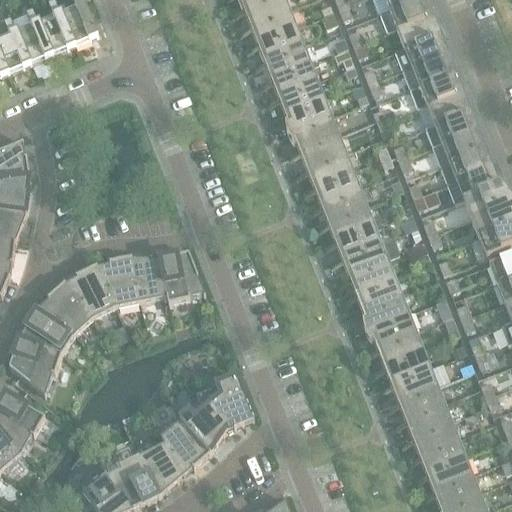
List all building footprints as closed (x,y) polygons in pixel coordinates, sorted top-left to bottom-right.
[(62,18),(75,51),(99,42),(85,8),(84,9),(80,0),(71,0),(77,12),(62,18)] [(246,12),(276,0),(237,0),(242,14),(246,12)] [(283,0),(276,0),(246,12),(242,14),(249,31),(253,30),(290,16),(283,0)] [(339,14),(348,11),(343,0),(338,0),(334,2),(339,14)] [(383,0),(390,16),(427,2),(426,0),(383,0)] [(427,2),(390,16),(380,19),(388,39),(398,35),(437,19),(436,17),(435,15),(433,13),(432,10),(430,9),(427,2)] [(75,51),(62,18),(55,3),(48,6),(55,21),(40,27),(53,60),(75,51)] [(324,22),(334,19),(331,10),(321,14),(324,22)] [(348,11),(339,14),(344,27),(353,23),(348,11)] [(53,60),(40,27),(33,12),(26,15),(32,30),(17,36),(31,70),(53,60)] [(290,16),(253,30),(249,31),(256,49),(260,48),(297,33),(290,16)] [(334,19),(324,22),(322,23),(325,32),(337,27),(334,19)] [(405,54),(442,40),(439,33),(439,30),(439,27),(439,25),(438,22),(437,19),(398,35),(405,54)] [(31,70),(17,36),(11,22),(4,24),(10,39),(0,43),(0,57),(9,79),(31,70)] [(297,33),(260,48),(256,49),(263,67),(267,66),(304,51),(297,33)] [(354,52),(363,49),(358,36),(349,40),(354,52)] [(403,77),(452,57),(451,55),(450,53),(448,50),(447,48),(445,47),(442,40),(405,54),(395,58),(403,77)] [(348,54),(344,43),(333,48),(338,59),(348,54)] [(363,49),(354,52),(359,65),(368,61),(363,49)] [(304,51),(267,66),(263,67),(270,85),(274,84),(311,69),(304,51)] [(352,63),(348,54),(338,59),(337,59),(334,60),(337,69),(342,66),(352,63)] [(0,82),(9,79),(0,57),(0,82)] [(410,96),(457,78),(454,71),(454,68),(454,65),(454,63),(453,60),(452,57),(403,77),(410,96)] [(311,69),(274,84),(270,85),(277,103),(281,102),(318,87),(311,69)] [(348,84),(358,81),(355,73),(345,76),(348,84)] [(369,90),(378,87),(373,74),(364,78),(369,90)] [(457,78),(410,96),(418,115),(427,111),(467,96),(466,94),(465,91),(463,89),(460,85),(457,78)] [(318,87),(281,102),(277,103),(285,121),(288,119),(325,105),(318,87)] [(378,87),(369,90),(374,103),(383,99),(378,87)] [(434,130),(463,120),(472,116),(469,109),(469,107),(469,104),(469,101),(468,99),(467,96),(427,111),(434,130)] [(360,111),(369,108),(366,100),(357,104),(360,111)] [(325,105),(288,119),(285,121),(288,130),(287,130),(287,132),(287,134),(287,136),(288,138),(288,140),(332,123),(325,105)] [(378,131),(388,127),(383,115),(373,119),(378,131)] [(433,153),(463,142),(482,134),(481,132),(480,129),(478,127),(477,125),(475,123),(472,116),(463,120),(434,130),(425,134),(433,153)] [(332,123),(288,140),(289,142),(290,144),(292,147),(294,149),(295,148),(299,157),(302,156),(339,141),(332,123)] [(388,127),(378,131),(383,144),(393,140),(388,127)] [(440,172),(463,163),(487,154),(484,147),(484,144),(484,142),(484,139),(483,137),(482,134),(463,142),(433,153),(440,172)] [(339,141),(302,156),(299,157),(306,175),(309,174),(346,159),(339,141)] [(0,188),(30,185),(27,163),(26,164),(24,151),(25,150),(24,148),(0,158),(0,188)] [(399,167),(408,163),(403,151),(394,154),(399,167)] [(382,168),(391,164),(387,152),(377,156),(382,168)] [(448,191),(463,185),(497,172),(496,170),(495,167),(493,165),(491,163),(490,161),(487,154),(463,163),(440,172),(448,191)] [(346,159),(309,174),(306,175),(313,193),(316,191),(353,177),(346,159)] [(408,163),(399,167),(404,179),(413,176),(408,163)] [(391,164),(382,168),(384,175),(394,171),(391,164)] [(497,172),(463,185),(448,191),(455,210),(464,206),(502,192),(499,185),(499,183),(499,180),(499,177),(498,175),(497,172)] [(353,177),(316,191),(313,193),(320,211),(323,209),(360,195),(353,177)] [(30,185),(0,188),(0,217),(27,221),(30,199),(29,199),(30,186),(31,186),(30,185)] [(394,201),(404,197),(400,188),(391,192),(394,201)] [(414,205),(423,201),(418,189),(409,192),(414,205)] [(511,204),(511,203),(509,200),(507,197),(502,192),(464,206),(472,226),(511,209),(511,204)] [(360,195),(323,209),(320,211),(327,228),(330,227),(367,213),(360,195)] [(423,201),(414,205),(418,217),(428,214),(423,201)] [(511,209),(472,226),(479,245),(511,231),(511,209)] [(367,213),(330,227),(327,228),(334,246),(337,245),(374,230),(367,213)] [(0,217),(0,246),(16,248),(27,222),(27,221),(0,217)] [(419,234),(415,224),(402,229),(406,239),(412,236),(419,234)] [(428,243),(438,239),(433,227),(424,230),(428,243)] [(374,230),(337,245),(334,246),(341,264),(344,263),(381,248),(374,230)] [(511,231),(479,245),(471,248),(479,268),(511,254),(511,231)] [(422,243),(419,234),(412,236),(415,246),(422,243)] [(438,239),(428,243),(433,255),(443,251),(438,239)] [(381,248),(344,263),(341,264),(348,282),(351,281),(388,266),(399,262),(399,261),(400,260),(394,244),(393,245),(392,244),(381,248)] [(0,279),(10,284),(11,283),(10,283),(12,270),(14,270),(16,248),(0,246),(0,279)] [(428,259),(414,264),(418,274),(432,269),(428,259)] [(168,303),(169,310),(191,306),(203,301),(204,303),(206,302),(189,260),(161,265),(168,303)] [(497,290),(511,284),(511,261),(490,270),(497,290)] [(140,309),(131,264),(110,268),(110,270),(98,273),(97,272),(96,273),(116,314),(140,309)] [(140,309),(168,303),(161,265),(133,264),(131,264),(140,309)] [(448,265),(439,269),(444,282),(453,278),(448,265)] [(388,266),(351,281),(348,282),(355,300),(358,299),(395,284),(388,266)] [(116,314),(96,273),(77,282),(77,284),(66,290),(65,289),(64,290),(94,325),(116,314)] [(10,284),(0,279),(0,305),(1,303),(2,304),(10,284)] [(460,296),(455,283),(446,287),(451,300),(460,296)] [(395,284),(358,299),(355,300),(362,318),(365,316),(402,302),(395,284)] [(505,309),(511,306),(511,284),(497,290),(505,309)] [(94,325),(64,290),(48,305),(49,306),(39,314),(38,316),(76,341),(94,325)] [(402,302),(365,316),(362,318),(366,327),(364,327),(364,330),(364,332),(365,335),(366,337),(410,320),(402,302)] [(456,314),(461,326),(471,322),(466,310),(456,314)] [(19,347),(62,361),(76,341),(38,316),(26,334),(28,334),(19,347)] [(410,320),(366,337),(367,340),(368,342),(370,344),(371,346),(373,345),(376,354),(380,353),(417,338),(410,320)] [(461,326),(463,332),(466,339),(475,335),(471,322),(461,326)] [(461,342),(454,324),(445,327),(452,345),(461,342)] [(417,338),(380,353),(376,354),(383,372),(387,371),(424,356),(417,338)] [(62,361),(19,347),(10,374),(45,403),(47,401),(46,401),(53,381),(56,382),(62,361)] [(476,364),(485,361),(480,348),(471,352),(476,364)] [(468,359),(465,351),(456,355),(459,363),(468,359)] [(424,356),(387,371),(383,372),(390,390),(394,389),(431,374),(424,356)] [(485,361),(476,364),(481,377),(490,373),(485,361)] [(475,377),(472,369),(461,373),(464,382),(475,377)] [(431,374),(394,389),(390,390),(397,408),(401,406),(438,392),(431,374)] [(202,408),(227,437),(255,426),(238,384),(218,392),(219,394),(199,402),(197,403),(202,408)] [(485,404),(495,401),(490,388),(481,392),(485,404)] [(438,392),(401,406),(397,408),(404,426),(408,424),(445,410),(438,392)] [(0,411),(0,436),(21,462),(22,461),(22,460),(32,442),(34,443),(46,424),(26,412),(19,408),(6,401),(0,411)] [(495,401),(485,404),(490,417),(500,413),(495,401)] [(26,412),(29,406),(22,402),(19,408),(26,412)] [(180,427),(211,461),(212,460),(227,437),(202,408),(180,427)] [(445,410),(408,424),(404,426),(411,443),(415,442),(452,428),(445,410)] [(467,431),(479,426),(476,418),(464,423),(467,431)] [(506,440),(511,437),(511,428),(510,424),(501,428),(506,440)] [(211,461),(180,427),(162,443),(165,450),(182,484),(193,474),(194,475),(211,461)] [(452,428),(415,442),(411,443),(418,461),(422,460),(459,445),(452,428)] [(0,475),(2,477),(21,462),(0,436),(0,475)] [(459,445),(422,460),(418,461),(425,479),(466,463),(459,445)] [(139,462),(160,503),(182,484),(165,450),(139,462)] [(509,466),(506,459),(499,462),(501,469),(509,466)] [(107,479),(131,511),(141,511),(160,503),(139,462),(120,472),(121,474),(109,481),(108,479),(107,479)] [(432,497),(463,485),(473,481),(466,463),(425,479),(432,497)] [(511,478),(511,473),(509,466),(501,469),(505,481),(511,478)] [(131,511),(107,479),(83,497),(94,511),(131,511)] [(71,481),(62,493),(68,498),(69,498),(78,486),(77,486),(71,481)] [(438,511),(447,511),(463,506),(480,499),(473,481),(463,485),(432,497),(438,511)] [(485,511),(480,499),(463,506),(447,511),(485,511)]
